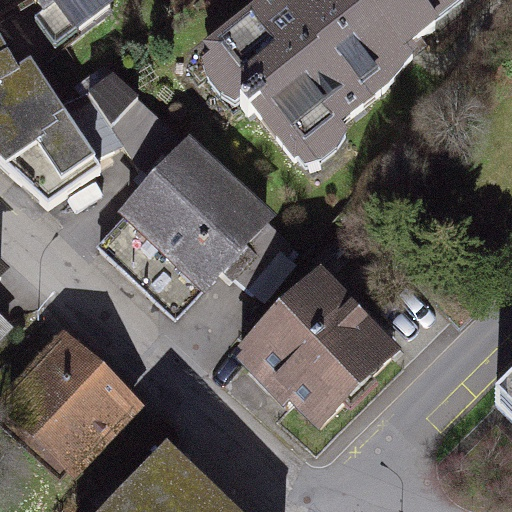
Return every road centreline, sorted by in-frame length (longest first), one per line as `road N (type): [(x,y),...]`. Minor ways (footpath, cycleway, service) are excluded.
road 1 (residential): [(290,511),(0,228)]
road 2 (residential): [(359,511),(511,349)]
